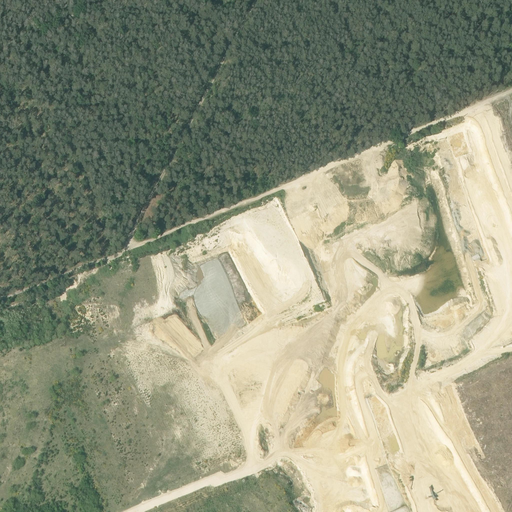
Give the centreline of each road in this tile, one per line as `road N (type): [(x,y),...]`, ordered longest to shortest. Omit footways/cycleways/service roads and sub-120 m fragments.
road 1 (track): [(123,253),(511,93)]
road 2 (track): [(259,0),(123,253)]
road 3 (track): [(123,253),(0,304)]
road 4 (track): [(0,50),(120,0)]
